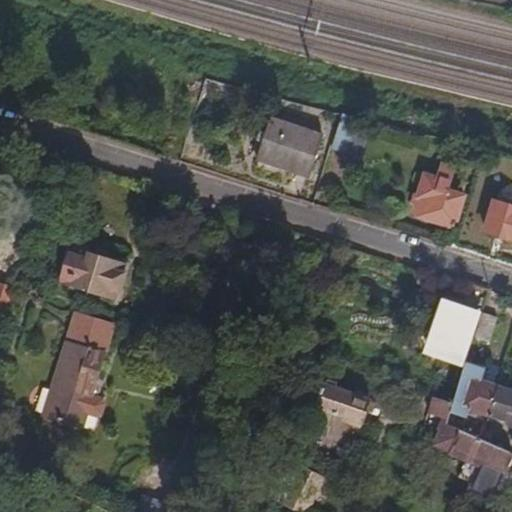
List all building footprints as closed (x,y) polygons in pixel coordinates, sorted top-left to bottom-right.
[(346,152),(356,119),(342,116),(332,147),(346,152)] [(309,178),(321,137),(269,121),(256,162),(309,178)] [(452,228),(462,198),(447,193),(453,176),(438,172),(435,181),(422,177),(415,200),(417,200),(413,215),(418,216),(417,217),(452,228)] [(511,208),(493,202),(483,234),(511,242),(511,208)] [(116,303),(127,267),(108,261),(106,256),(97,253),(92,255),(70,248),(59,285),(60,285),(116,303)] [(0,317),(2,318),(10,291),(0,287),(0,317)] [(474,340),(481,316),(448,306),(433,353),(466,364),(474,340)] [(489,345),(497,321),(481,315),(481,316),(474,340),(489,345)] [(89,404),(114,327),(78,316),(43,424),(79,436),(84,419),(97,423),(102,409),(89,404)] [(488,416),(496,391),(479,385),(483,372),(465,366),(452,407),(450,413),(466,418),(469,409),(488,416)] [(365,426),(372,403),(324,388),(313,424),(326,428),(330,415),(365,426)] [(511,426),(511,395),(496,391),(488,416),(509,422),(508,425),(511,426)] [(450,413),(452,407),(437,403),(433,413),(449,418),(450,413)] [(508,475),(511,465),(511,454),(480,440),(447,425),(439,443),(495,469),(491,477),(502,483),(506,474),(508,475)] [(295,511),(312,511),(326,481),(291,466),(275,503),(295,511)]
